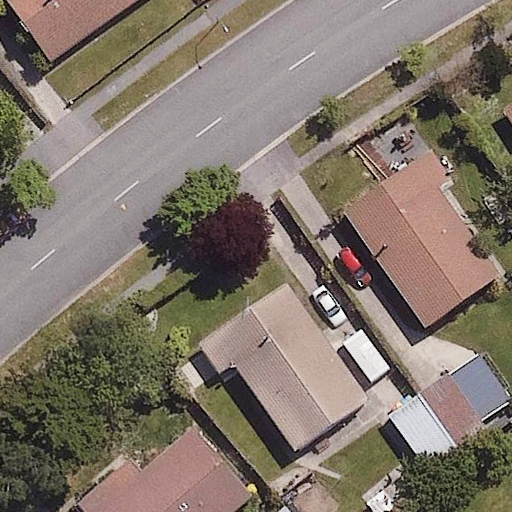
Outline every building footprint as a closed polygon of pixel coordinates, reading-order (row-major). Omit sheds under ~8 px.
[(10,0),(53,56),(128,0),(10,0)] [(426,153),(346,205),(424,323),(503,271),(426,153)] [(289,277),(200,338),(221,369),(234,360),(293,447),(369,394),(289,277)] [(425,392),(457,438),(511,399),(511,398),(480,353),(425,392)] [(457,438),(425,392),(391,416),(423,462),(457,438)] [(97,480),(108,493),(88,510),(89,511),(227,511),(255,489),(197,419),(143,464),(132,451),(97,480)]
